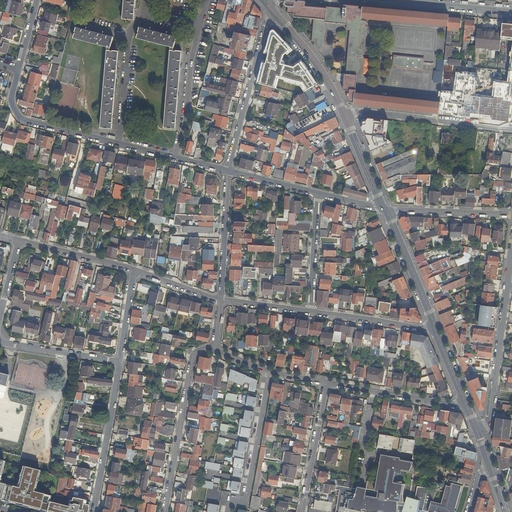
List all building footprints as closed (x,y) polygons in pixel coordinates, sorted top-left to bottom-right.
[(124,0),(123,19),(134,20),(135,0),(124,0)] [(224,1),(221,0),(218,0),(217,8),(224,10),(226,1),(224,1)] [(242,7),(243,0),(232,0),(232,3),(238,5),(236,14),(230,12),(227,23),(235,25),(236,21),(238,15),(239,12),(240,8),(241,8),(242,7)] [(248,15),(252,2),(250,0),(243,0),(242,7),(241,8),(240,8),(239,12),(246,14),(247,14),(248,15)] [(25,4),(20,2),(16,1),(14,1),(13,1),(12,7),(10,13),(21,16),(25,4)] [(355,99),(354,104),(398,109),(409,110),(439,113),(440,106),(440,103),(356,93),(359,58),(360,57),(361,57),(362,57),(364,55),(364,54),(364,53),(364,52),(363,50),(362,49),(361,48),(360,48),(362,25),(365,25),(366,25),(367,24),(367,23),(367,22),(366,21),(365,20),(362,20),(362,18),(366,18),(366,19),(448,26),(449,17),(450,15),(363,7),(363,10),(359,9),(359,8),(355,8),(354,7),(353,6),(352,6),(351,6),(350,6),(350,7),(346,7),(346,8),(316,5),(317,3),(289,1),(288,1),(287,1),(286,2),(286,3),(286,4),(286,5),(287,5),(288,6),(289,6),(289,14),(294,14),(294,17),(314,19),(313,41),(315,41),(315,46),(316,46),(316,47),(317,49),(318,50),(320,50),(321,50),(322,49),(323,48),(324,47),(326,22),(348,24),(347,30),(350,30),(346,74),(345,74),(344,90),(351,91),(351,93),(351,97),(351,98),(352,99),(353,99),(354,99),(355,99)] [(230,12),(232,3),(227,2),(221,23),(226,25),(227,23),(230,12)] [(250,13),(249,15),(261,18),(261,17),(261,12),(254,5),(252,14),(250,13)] [(0,18),(1,19),(0,24),(7,26),(10,27),(13,18),(9,17),(10,13),(8,13),(0,10),(0,14),(0,15),(0,18)] [(46,12),(44,21),(52,23),(55,24),(58,15),(46,12)] [(243,28),(235,26),(234,31),(235,32),(251,35),(256,36),(261,18),(249,15),(248,15),(247,14),(243,28)] [(451,46),(452,43),(449,42),(450,31),(457,31),(458,28),(461,28),(462,19),(449,17),(448,26),(446,46),(451,46)] [(475,21),(465,20),(463,47),(462,50),(468,51),(470,36),(468,36),(468,31),(474,31),(475,31),(476,27),(475,26),(474,26),(475,21)] [(50,32),(52,23),(44,21),(41,30),(50,32)] [(511,23),(502,23),(501,33),(501,36),(511,37),(511,23)] [(17,31),(18,29),(10,27),(7,26),(4,37),(12,39),(13,35),(15,34),(16,34),(17,31)] [(110,50),(113,37),(76,27),(73,38),(107,47),(103,97),(100,127),(112,128),(118,51),(110,50)] [(177,37),(144,28),(140,27),(137,38),(138,38),(171,46),(164,128),(175,128),(182,51),(173,50),(174,48),(177,37)] [(305,92),(311,88),(317,84),(301,60),(294,66),(282,63),(285,55),(286,54),(287,55),(293,50),(275,31),(274,30),(272,30),(271,31),(265,53),(267,54),(266,62),(262,61),(257,83),(277,88),(279,79),(285,80),(284,82),(300,86),(305,92)] [(501,33),(477,31),(476,36),(475,46),(500,48),(501,39),(501,36),(501,33)] [(233,42),(231,49),(234,49),(236,50),(246,53),(247,53),(251,35),(235,32),(234,38),(232,37),(231,38),(229,37),(228,38),(227,40),(228,40),(228,41),(233,42)] [(44,53),(48,38),(38,35),(34,51),(44,53)] [(0,51),(6,54),(9,44),(4,42),(1,42),(0,41),(0,51)] [(216,58),(220,46),(213,44),(209,61),(215,63),(223,65),(233,68),(237,69),(247,72),(248,67),(243,66),(246,53),(236,50),(234,49),(232,55),(233,55),(233,57),(235,57),(233,62),(229,61),(228,61),(216,58)] [(454,49),(454,46),(451,46),(446,46),(445,57),(444,60),(444,64),(449,65),(461,66),(462,58),(450,57),(451,49),(454,49)] [(52,59),(51,63),(54,64),(60,66),(63,52),(62,52),(60,58),(55,56),(54,60),(52,59)] [(393,67),(423,70),(424,58),(394,55),(393,67)] [(434,82),(442,83),(444,64),(444,60),(438,60),(437,71),(435,71),(434,82)] [(222,69),(223,65),(215,63),(209,61),(209,62),(206,73),(209,74),(210,74),(212,66),(222,69)] [(53,73),(52,77),(56,78),(60,66),(54,64),(51,73),(53,73)] [(240,73),(246,74),(247,72),(237,69),(233,68),(230,77),(241,80),(242,76),(240,76),(240,73)] [(39,87),(43,74),(40,74),(32,72),(28,84),(39,87)] [(234,96),(238,82),(230,80),(229,79),(226,90),(225,94),(234,96)] [(478,83),(476,99),(457,97),(457,100),(452,99),(451,108),(469,110),(470,105),(482,106),(481,115),(493,116),(494,106),(489,105),(490,95),(483,95),(484,83),(478,83)] [(28,84),(23,100),(34,103),(37,94),(39,87),(28,84)] [(226,90),(209,85),(208,90),(210,91),(221,94),(225,95),(225,94),(226,90)] [(271,95),(279,97),(280,93),(272,91),(273,90),(274,90),(274,89),(263,86),(261,95),(270,97),(271,95)] [(317,99),(311,88),(305,92),(304,93),(304,92),(294,97),(294,99),(290,115),(307,105),(313,101),(317,99)] [(208,90),(202,89),(200,97),(209,99),(210,91),(208,90)] [(225,95),(221,94),(219,104),(218,109),(220,109),(228,112),(232,97),(225,95)] [(28,109),(26,116),(31,117),(34,103),(23,100),(19,99),(18,103),(26,105),(27,106),(30,106),(29,109),(28,109)] [(218,109),(219,104),(208,101),(206,111),(219,114),(220,109),(218,109)] [(315,109),(317,113),(319,112),(313,101),(307,105),(311,111),(315,109)] [(264,113),(278,116),(281,105),(268,102),(266,108),(265,108),(264,113)] [(33,112),(47,115),(49,107),(35,104),(33,112)] [(511,116),(511,104),(504,104),(503,116),(511,116)] [(12,124),(14,117),(13,117),(11,112),(8,123),(10,123),(9,127),(10,127),(8,135),(12,136),(12,132),(17,133),(19,126),(12,124)] [(288,126),(289,128),(290,127),(300,122),(302,121),(301,120),(299,121),(296,113),(291,116),(291,117),(290,118),(292,122),(289,124),(288,126)] [(215,125),(226,128),(228,118),(214,114),(213,118),(217,120),(215,125)] [(327,132),(340,126),(339,124),(336,117),(323,123),(327,132)] [(386,138),(387,138),(389,120),(381,120),(381,122),(374,120),(374,119),(368,118),(367,119),(364,119),(363,119),(362,120),(361,120),(361,121),(360,122),(360,123),(360,124),(361,127),(364,133),(370,145),(386,138)] [(203,124),(193,121),(191,127),(201,130),(202,125),(203,124)] [(325,128),(323,123),(305,132),(307,136),(325,128)] [(214,137),(219,138),(222,130),(220,129),(219,130),(212,128),(209,138),(214,139),(214,137)] [(286,129),(284,138),(294,140),(295,137),(291,134),(286,130),(286,129)] [(28,133),(19,130),(16,140),(26,142),(28,133)] [(343,141),(339,131),(335,133),(336,136),(332,138),(335,144),(341,142),(343,141)] [(257,141),(259,135),(249,133),(248,139),(257,141)] [(308,139),(307,139),(303,133),(298,135),(295,137),(298,139),(313,152),(318,149),(314,146),(312,147),(308,139)] [(454,135),(443,133),(441,143),(447,144),(452,144),(454,135)] [(37,145),(41,146),(44,135),(37,134),(35,142),(35,144),(37,144),(37,145)] [(511,148),(511,134),(503,139),(510,150),(511,148)] [(51,149),(54,138),(44,135),(41,146),(38,159),(37,162),(47,165),(49,155),(50,151),(47,150),(48,148),(51,149)] [(477,135),(476,152),(485,152),(486,135),(477,135)] [(272,142),(270,151),(275,152),(278,140),(262,136),(261,139),(272,142)] [(215,144),(216,139),(214,139),(209,138),(209,137),(208,141),(207,145),(211,146),(212,143),(215,144)] [(370,145),(369,146),(371,152),(392,142),(387,138),(386,138),(370,145)] [(62,168),(68,142),(64,141),(63,148),(61,150),(55,149),(53,158),(58,159),(56,166),(58,167),(62,168)] [(193,142),(188,141),(185,150),(191,152),(193,142)] [(292,144),(283,141),(281,149),(290,152),(292,144)] [(79,144),(68,142),(67,149),(66,152),(76,155),(79,144)] [(215,145),(214,147),(218,148),(223,150),(224,150),(225,143),(220,142),(219,147),(218,147),(218,146),(215,145)] [(254,147),(242,143),(240,148),(253,151),(254,147)] [(31,157),(34,146),(28,145),(25,159),(31,160),(31,157)] [(220,160),(223,150),(218,148),(214,147),(212,147),(212,148),(216,149),(215,151),(216,151),(216,152),(217,153),(216,154),(215,158),(220,160)] [(418,147),(377,164),(384,181),(385,181),(387,180),(392,178),(396,176),(399,175),(415,175),(418,147)] [(90,148),(87,158),(99,161),(102,152),(90,148)] [(269,151),(259,148),(256,160),(262,162),(265,162),(266,163),(269,151)] [(325,157),(322,150),(316,153),(315,153),(319,157),(325,162),(327,161),(333,159),(335,158),(333,153),(327,156),(328,156),(325,157)] [(105,151),(103,160),(114,163),(116,153),(105,151)] [(337,167),(333,169),(334,170),(336,171),(346,167),(356,163),(351,151),(335,158),(333,159),(337,167)] [(510,153),(503,152),(502,157),(501,166),(501,167),(508,168),(510,153)] [(278,160),(275,169),(280,170),(284,155),(280,153),(278,159),(278,160)] [(312,165),(311,169),(310,173),(312,173),(314,165),(322,167),(321,170),(323,171),(323,170),(325,163),(318,161),(319,157),(315,153),(314,156),(312,165)] [(114,168),(127,171),(128,165),(129,159),(130,158),(117,156),(114,168)] [(502,157),(492,156),(492,157),(490,157),(489,161),(487,160),(487,163),(501,166),(502,157)] [(251,171),(254,161),(242,158),(240,167),(251,171)] [(127,172),(143,175),(144,172),(145,162),(129,159),(128,165),(127,171),(127,172)] [(156,161),(146,160),(145,162),(144,172),(143,175),(143,178),(149,179),(150,171),(154,172),(156,161)] [(332,168),(325,162),(325,163),(323,170),(329,172),(332,168)] [(360,174),(356,163),(346,167),(351,178),(353,177),(360,174)] [(271,175),(273,167),(264,165),(262,173),(271,175)] [(106,167),(101,166),(101,168),(100,173),(97,184),(96,189),(101,190),(106,167)] [(285,178),(295,181),(296,180),(297,173),(298,169),(294,168),(290,167),(287,167),(285,178)] [(511,180),(511,168),(508,168),(501,167),(500,179),(511,180)] [(178,179),(180,169),(170,168),(169,178),(173,178),(173,179),(174,180),(175,179),(178,179)] [(40,169),(38,177),(41,178),(47,179),(49,172),(40,169)] [(284,172),(280,170),(275,169),(274,176),(283,178),(284,172)] [(488,171),(484,170),(483,173),(482,174),(481,179),(489,180),(490,175),(487,175),(488,171)] [(194,183),(201,185),(204,174),(196,172),(194,183)] [(306,175),(305,174),(303,174),(297,173),(296,180),(307,183),(309,177),(309,176),(306,175)] [(89,195),(94,196),(95,193),(96,189),(97,184),(91,183),(91,184),(89,183),(91,177),(82,174),(81,174),(76,191),(89,195)] [(328,174),(328,175),(323,174),(321,183),(331,185),(333,176),(330,176),(330,175),(328,174)] [(350,189),(344,188),(343,194),(368,201),(370,198),(360,174),(353,177),(353,178),(350,189)] [(414,182),(414,186),(418,185),(418,175),(415,175),(414,177),(414,178),(413,178),(412,177),(403,177),(403,182),(414,182)] [(418,175),(418,185),(420,185),(420,180),(426,180),(427,180),(427,183),(427,185),(430,185),(430,175),(426,175),(418,175)] [(393,183),(398,181),(396,176),(392,178),(387,180),(385,181),(384,181),(386,186),(393,183)] [(217,183),(214,178),(208,177),(206,192),(216,194),(217,183)] [(185,179),(181,178),(178,198),(189,199),(191,190),(185,189),(184,192),(183,192),(183,189),(185,179)] [(510,188),(511,188),(511,183),(498,181),(497,186),(497,192),(496,194),(500,195),(501,187),(507,188),(507,191),(510,191),(510,188)] [(405,189),(398,191),(400,200),(408,198),(408,197),(412,196),(411,191),(417,189),(417,187),(418,185),(414,186),(410,187),(405,189)] [(253,187),(248,186),(248,188),(248,194),(248,195),(253,196),(253,197),(258,197),(258,198),(259,189),(255,188),(253,188),(253,187)] [(468,187),(455,186),(455,191),(455,197),(461,197),(461,198),(467,198),(467,194),(468,187)] [(242,208),(242,205),(242,204),(245,204),(245,194),(248,194),(248,188),(243,188),(242,194),(236,194),(235,207),(242,208)] [(479,196),(480,190),(476,190),(476,194),(467,194),(467,198),(466,207),(474,207),(475,202),(476,203),(476,200),(475,199),(475,196),(479,197),(479,196)] [(278,192),(268,191),(267,198),(269,199),(269,200),(278,201),(278,192)] [(439,192),(430,191),(430,196),(429,202),(439,202),(439,192)] [(442,201),(455,201),(455,197),(455,191),(442,191),(442,201)] [(483,204),(491,204),(492,204),(495,204),(496,194),(491,194),(490,199),(483,199),(483,204)] [(47,198),(37,195),(36,200),(40,201),(41,201),(42,202),(42,200),(45,201),(44,204),(43,203),(41,209),(45,210),(45,207),(47,198)] [(92,204),(67,197),(67,198),(65,203),(70,205),(81,208),(86,209),(87,209),(90,210),(92,204)] [(49,204),(58,206),(59,201),(54,200),(48,198),(47,198),(45,207),(48,208),(48,206),(49,204)] [(302,201),(294,200),(290,200),(290,213),(292,213),(301,213),(302,201)] [(19,216),(22,204),(11,201),(8,213),(19,216)] [(156,203),(152,202),(150,213),(162,217),(163,204),(161,204),(161,205),(161,210),(155,209),(156,203)] [(28,219),(30,219),(31,214),(33,207),(22,204),(19,216),(21,217),(24,217),(25,217),(27,218),(28,219)] [(203,204),(202,215),(213,216),(213,205),(203,204)] [(342,206),(337,204),(336,208),(334,218),(333,221),(338,222),(342,206)] [(59,205),(56,216),(64,218),(65,213),(66,210),(67,207),(59,205)] [(78,214),(80,215),(81,208),(70,205),(67,219),(71,220),(73,213),(73,210),(79,212),(78,214)] [(336,208),(331,207),(330,208),(326,207),(324,215),(330,217),(334,218),(336,208)] [(347,216),(346,219),(345,224),(345,226),(352,228),(354,221),(357,210),(349,207),(347,216)] [(50,235),(53,223),(57,209),(53,208),(51,216),(50,215),(50,217),(51,217),(48,228),(47,232),(46,235),(45,235),(44,240),(49,241),(50,235)] [(84,216),(86,209),(81,208),(80,215),(78,220),(81,220),(82,221),(88,222),(89,219),(86,218),(86,216),(84,216)] [(292,213),(290,213),(289,219),(289,222),(289,230),(294,230),(310,231),(311,225),(306,225),(302,225),(296,225),(292,224),(292,221),(292,213)] [(35,216),(31,214),(30,219),(28,228),(32,229),(32,228),(36,229),(40,217),(35,216)] [(101,227),(112,230),(113,224),(115,217),(104,214),(101,227)] [(213,220),(213,216),(202,215),(199,215),(178,214),(175,214),(174,220),(174,221),(173,225),(180,225),(180,218),(203,220),(203,221),(207,221),(207,220),(213,220)] [(97,232),(100,218),(93,216),(89,230),(88,229),(87,233),(95,235),(96,232),(97,232)] [(115,217),(113,224),(124,226),(125,220),(115,217)] [(430,227),(431,218),(402,217),(400,220),(400,221),(406,234),(411,233),(409,229),(412,228),(412,226),(427,227),(426,229),(430,229),(430,227)] [(425,234),(422,235),(423,240),(426,239),(431,237),(432,237),(438,235),(439,218),(435,218),(434,225),(436,225),(436,231),(425,234)] [(367,231),(368,233),(371,231),(378,229),(377,225),(377,224),(380,223),(378,219),(370,222),(370,223),(368,223),(371,229),(367,231)] [(136,223),(128,221),(126,227),(132,229),(135,230),(136,223)] [(246,224),(247,224),(247,222),(246,222),(237,221),(235,221),(235,231),(245,232),(246,224)] [(278,221),(278,225),(280,226),(279,229),(282,229),(285,229),(289,230),(289,222),(278,221)] [(342,235),(344,226),(333,224),(331,233),(342,235)] [(456,224),(451,224),(451,236),(462,237),(463,234),(463,228),(456,228),(456,224)] [(475,225),(463,224),(463,228),(463,234),(474,235),(475,225)] [(213,234),(213,227),(207,227),(199,227),(190,226),(189,226),(186,226),(180,225),(173,225),(172,231),(183,232),(213,234)] [(448,227),(446,227),(444,227),(444,226),(444,225),(440,225),(439,234),(447,234),(448,227)] [(496,225),(493,242),(501,244),(504,226),(496,225)] [(377,243),(385,239),(380,228),(378,229),(371,231),(368,233),(373,244),(377,243)] [(483,229),(481,241),(490,243),(492,230),(483,229)] [(411,233),(413,242),(416,242),(420,240),(419,233),(421,233),(420,231),(411,233)] [(252,234),(235,233),(234,243),(244,243),(252,244),(252,234)] [(299,251),(300,235),(285,234),(284,250),(292,251),(299,251)] [(153,240),(146,239),(146,242),(144,255),(143,257),(155,259),(157,248),(159,235),(156,235),(155,239),(153,239),(153,240)] [(168,255),(181,257),(182,250),(183,245),(184,237),(177,237),(176,247),(170,246),(168,255)] [(190,245),(183,245),(182,250),(183,250),(188,250),(189,250),(197,251),(197,243),(198,243),(199,238),(190,237),(190,245)] [(432,240),(431,237),(426,239),(423,240),(420,240),(416,242),(418,251),(428,248),(427,241),(432,240)] [(342,251),(352,251),(351,238),(348,238),(342,238),(341,246),(343,246),(342,248),(342,251)] [(378,246),(380,245),(382,245),(382,246),(384,251),(389,249),(385,239),(377,243),(378,246)] [(142,241),(133,240),(133,243),(131,253),(144,255),(146,242),(142,241)] [(119,253),(131,256),(131,253),(133,243),(121,241),(119,253)] [(110,242),(107,255),(115,257),(117,248),(116,248),(117,243),(110,242)] [(233,244),(229,243),(229,249),(233,249),(233,254),(230,254),(230,265),(232,265),(241,266),(241,254),(243,254),(243,252),(242,252),(242,245),(233,244)] [(368,257),(364,248),(356,251),(355,251),(356,252),(356,257),(356,261),(368,257)] [(203,249),(203,259),(213,260),(214,250),(203,249)] [(188,256),(188,250),(183,250),(182,257),(182,260),(187,261),(187,260),(191,260),(191,261),(189,262),(189,263),(188,269),(188,270),(186,279),(188,280),(192,280),(193,277),(194,270),(196,257),(188,256)] [(395,260),(391,250),(381,254),(378,255),(375,256),(379,266),(395,260)] [(424,256),(423,254),(416,257),(420,269),(428,266),(424,256)] [(288,264),(288,267),(293,268),(300,268),(302,268),(303,256),(292,255),(292,264),(288,264)] [(481,262),(481,264),(487,265),(498,267),(499,257),(489,256),(488,264),(487,264),(487,262),(481,262)] [(448,257),(440,261),(443,269),(445,272),(453,269),(448,257)] [(41,271),(42,268),(44,262),(33,259),(31,268),(31,269),(41,271)] [(73,260),(69,259),(67,267),(60,265),(58,270),(60,270),(59,274),(56,273),(56,276),(54,284),(58,285),(61,274),(67,275),(68,268),(71,268),(73,260)] [(213,269),(213,260),(203,259),(203,269),(213,269)] [(68,295),(68,296),(68,298),(66,298),(66,295),(67,292),(67,289),(71,290),(78,262),(73,260),(71,268),(63,297),(63,299),(74,302),(75,297),(68,295)] [(392,275),(401,271),(397,261),(387,265),(392,275)] [(428,266),(420,269),(425,280),(434,277),(432,273),(443,269),(440,261),(428,266)] [(336,275),(336,263),(326,262),(326,275),(336,275)] [(496,280),(498,267),(487,265),(486,274),(487,275),(486,279),(496,280)] [(16,271),(15,276),(28,279),(31,269),(31,268),(28,268),(25,267),(23,273),(16,271)] [(251,272),(252,267),(245,267),(244,267),(244,271),(243,281),(243,286),(243,290),(248,290),(248,277),(256,278),(256,272),(251,272)] [(288,267),(287,267),(286,276),(286,285),(292,285),(292,280),(294,280),(294,277),(292,277),(293,268),(288,267)] [(74,291),(77,292),(80,281),(81,278),(82,273),(83,268),(81,268),(74,291)] [(81,278),(87,279),(88,276),(90,276),(92,270),(84,268),(83,273),(82,273),(81,278)] [(205,272),(205,271),(194,270),(193,277),(197,277),(196,284),(200,285),(201,277),(200,277),(200,272),(205,272)] [(244,271),(231,270),(231,280),(240,280),(239,286),(238,286),(238,292),(242,292),(243,286),(243,281),(244,271)] [(47,288),(52,290),(52,289),(52,288),(54,284),(56,276),(47,274),(43,273),(38,294),(42,295),(44,287),(45,284),(48,285),(47,288)] [(381,282),(382,285),(394,281),(397,288),(387,292),(387,293),(389,293),(391,293),(393,294),(398,292),(408,288),(404,277),(402,273),(381,282)] [(95,292),(99,293),(100,293),(102,294),(102,295),(113,298),(115,288),(108,286),(110,277),(99,275),(95,292)] [(278,289),(286,289),(286,285),(286,276),(274,275),(273,284),(273,290),(278,290),(278,289)] [(443,293),(468,283),(469,277),(469,276),(462,278),(449,284),(442,287),(441,287),(443,292),(435,296),(437,302),(443,300),(446,299),(444,295),(443,293)] [(439,288),(434,277),(425,280),(426,281),(430,292),(439,288)] [(203,278),(203,287),(211,288),(212,279),(203,278)] [(321,288),(321,291),(326,291),(328,291),(328,287),(331,287),(331,279),(321,279),(321,288)] [(27,285),(26,289),(34,291),(36,282),(26,280),(25,284),(27,285)] [(87,283),(86,283),(80,281),(77,292),(77,293),(74,303),(77,303),(78,303),(80,304),(84,289),(85,289),(87,283)] [(382,285),(385,292),(387,293),(387,292),(397,288),(394,281),(382,285)] [(263,294),(272,295),(273,290),(273,284),(264,283),(263,294)] [(485,283),(484,292),(493,293),(494,284),(485,283)] [(291,297),(291,293),(291,291),(301,292),(301,286),(299,286),(292,285),(286,285),(286,289),(285,297),(291,297)] [(52,290),(47,288),(44,287),(42,295),(46,295),(50,296),(51,296),(52,290)] [(148,304),(156,305),(157,301),(157,299),(160,290),(158,289),(152,288),(148,304)] [(402,300),(412,296),(408,288),(398,292),(399,292),(402,300)] [(53,290),(52,289),(52,290),(51,296),(50,296),(50,298),(62,300),(63,299),(63,297),(54,295),(55,290),(53,290)] [(339,300),(352,301),(353,291),(341,289),(340,292),(339,300)] [(19,294),(20,291),(15,290),(13,300),(22,302),(23,297),(20,296),(20,294),(19,294)] [(331,294),(332,291),(328,291),(326,291),(321,291),(319,291),(318,305),(319,307),(327,308),(329,294),(331,294)] [(45,300),(46,295),(42,295),(38,294),(28,292),(27,297),(31,297),(45,300)] [(100,313),(101,309),(104,310),(106,304),(98,302),(97,303),(92,302),(95,293),(90,292),(87,303),(87,306),(91,307),(91,310),(89,317),(94,318),(99,319),(100,313)] [(359,301),(364,302),(366,292),(359,292),(358,294),(354,293),(353,302),(358,303),(359,301)] [(493,304),(495,294),(493,293),(484,292),(483,292),(482,302),(493,304)] [(340,294),(337,294),(336,294),(334,294),(334,296),(334,298),(331,298),(330,298),(329,302),(335,303),(334,309),(338,309),(339,303),(340,294)] [(167,308),(178,311),(178,310),(181,299),(170,296),(167,308)] [(48,304),(61,307),(62,300),(50,298),(49,300),(49,301),(48,304)] [(451,306),(448,298),(446,299),(443,300),(437,302),(435,303),(438,312),(451,306)] [(178,310),(189,312),(192,301),(181,299),(178,310)] [(365,312),(373,313),(374,313),(375,313),(376,310),(377,301),(369,300),(368,303),(367,303),(367,305),(366,304),(365,312)] [(22,310),(29,311),(30,305),(26,304),(15,302),(13,301),(12,306),(14,306),(22,308),(22,310)] [(202,307),(203,304),(192,301),(189,312),(201,315),(202,307)] [(376,310),(390,311),(391,309),(391,304),(391,303),(377,301),(376,310)] [(492,325),(493,307),(474,304),(472,321),(492,325)] [(167,308),(156,305),(153,314),(157,315),(160,316),(159,317),(159,321),(163,322),(167,308)] [(202,307),(201,315),(212,317),(213,309),(202,307)] [(401,310),(402,308),(398,308),(391,309),(390,311),(389,317),(399,319),(401,310)] [(406,310),(406,308),(402,308),(401,310),(400,319),(419,322),(421,319),(416,308),(411,308),(410,312),(408,312),(408,311),(406,310)] [(13,324),(12,330),(23,333),(26,321),(19,320),(21,311),(14,310),(10,323),(13,324)] [(133,310),(130,326),(140,328),(141,324),(140,324),(142,311),(133,310)] [(454,319),(450,311),(440,315),(445,328),(463,320),(460,314),(456,316),(456,317),(454,319)] [(47,312),(40,339),(50,341),(51,336),(46,335),(47,331),(48,331),(53,314),(47,312)] [(103,313),(100,313),(99,319),(104,320),(111,321),(111,320),(104,318),(104,313),(103,313)] [(247,324),(248,314),(238,313),(237,323),(247,324)] [(248,323),(247,329),(250,329),(250,323),(256,323),(257,314),(249,314),(248,323)] [(269,315),(260,315),(259,324),(268,324),(269,315)] [(284,324),(283,336),(285,336),(285,333),(288,334),(288,331),(289,330),(290,324),(295,325),(295,319),(290,319),(286,318),(285,324),(284,324)] [(107,338),(109,326),(112,327),(113,322),(111,321),(104,320),(103,325),(101,325),(99,332),(87,330),(87,334),(103,337),(107,338)] [(296,334),(308,335),(309,334),(310,324),(310,321),(298,320),(296,334)] [(457,357),(458,357),(460,343),(460,340),(456,329),(462,326),(462,323),(463,320),(445,328),(452,343),(455,342),(456,344),(456,345),(458,349),(458,350),(458,351),(457,357)] [(309,334),(321,335),(322,332),(322,330),(323,323),(319,323),(315,322),(313,322),(313,324),(310,324),(309,334)] [(29,323),(27,331),(34,333),(38,334),(40,326),(29,323)] [(465,340),(468,324),(465,324),(462,323),(462,326),(460,340),(460,343),(465,344),(469,345),(470,341),(465,340)] [(66,329),(56,326),(55,329),(53,335),(64,338),(66,329)] [(350,343),(347,359),(351,359),(351,358),(351,355),(353,344),(356,331),(357,328),(348,326),(346,342),(350,343)] [(136,327),(134,338),(143,340),(145,340),(147,329),(136,327)] [(473,341),(493,343),(495,328),(489,327),(488,331),(472,329),(471,333),(474,333),(473,341)] [(67,328),(64,342),(72,344),(75,330),(67,328)] [(374,341),(373,343),(375,343),(375,341),(377,342),(378,337),(379,337),(379,335),(383,336),(384,331),(374,329),(373,337),(374,337),(373,341),(374,341)] [(364,332),(356,331),(353,344),(362,345),(364,332)] [(186,342),(187,337),(184,337),(178,335),(174,335),(173,334),(168,333),(163,332),(162,338),(172,340),(172,337),(174,337),(172,345),(178,347),(179,341),(186,342)] [(209,334),(197,332),(196,339),(208,341),(209,334)] [(320,344),(333,345),(334,332),(328,332),(322,332),(321,335),(320,344)] [(404,340),(411,341),(412,334),(403,332),(403,336),(401,336),(401,339),(402,339),(402,340),(404,340)] [(419,334),(412,332),(412,334),(411,341),(411,346),(419,348),(428,368),(437,365),(440,364),(437,357),(436,358),(433,352),(435,351),(428,335),(425,335),(425,336),(418,335),(419,334)] [(90,340),(94,341),(95,341),(102,343),(111,344),(112,338),(107,338),(103,337),(87,334),(85,346),(88,347),(89,342),(90,340)] [(388,345),(397,347),(399,336),(389,334),(388,340),(387,340),(386,343),(388,343),(388,345)] [(247,335),(246,349),(255,350),(258,351),(258,349),(258,345),(259,336),(247,335)] [(270,335),(260,335),(259,345),(260,345),(266,345),(266,352),(269,352),(270,345),(270,335)] [(74,347),(78,347),(80,348),(83,348),(85,338),(83,338),(84,336),(80,336),(80,337),(75,336),(74,342),(75,342),(74,347)] [(162,346),(160,355),(161,355),(165,355),(166,356),(168,356),(169,356),(171,345),(156,342),(156,346),(159,347),(160,346),(162,346)] [(465,344),(460,343),(458,357),(463,358),(469,358),(474,359),(474,355),(463,353),(465,344)] [(308,366),(313,367),(315,367),(316,368),(318,359),(318,356),(319,352),(320,347),(320,346),(307,345),(306,355),(305,358),(304,363),(304,366),(308,366)] [(485,357),(491,358),(493,348),(480,346),(480,351),(486,351),(485,357)] [(286,355),(280,354),(278,353),(276,365),(283,366),(286,355)] [(163,364),(165,355),(161,355),(160,355),(157,354),(156,354),(154,363),(163,364)] [(184,364),(185,359),(179,358),(176,358),(175,357),(174,357),(170,356),(169,356),(168,356),(166,356),(166,359),(168,360),(170,361),(170,358),(172,359),(172,362),(184,364)] [(200,357),(198,368),(210,370),(212,357),(210,357),(210,359),(200,357)] [(470,372),(468,367),(473,365),(480,366),(480,368),(485,368),(485,369),(490,370),(491,361),(474,359),(469,358),(463,358),(458,357),(457,357),(466,378),(476,373),(478,373),(477,369),(476,369),(476,368),(473,368),(474,370),(470,372)] [(137,375),(138,370),(138,367),(144,367),(144,364),(140,364),(140,363),(130,362),(129,369),(129,373),(131,374),(137,375)] [(225,367),(218,365),(216,378),(214,385),(214,386),(214,387),(221,388),(221,386),(220,386),(222,374),(223,374),(225,367)] [(369,365),(365,365),(365,368),(355,366),(354,374),(354,375),(367,378),(368,367),(369,365)] [(440,372),(437,365),(428,368),(426,368),(429,375),(430,375),(433,374),(440,372)] [(92,368),(88,368),(87,367),(83,367),(81,373),(81,377),(87,378),(93,378),(94,374),(92,374),(92,370),(92,368)] [(367,378),(367,379),(373,380),(373,378),(376,379),(376,380),(382,381),(384,370),(368,367),(367,378)] [(174,380),(176,369),(169,368),(167,368),(165,378),(171,380),(174,380)] [(258,380),(231,369),(229,379),(243,385),(245,381),(250,383),(249,390),(255,392),(258,380)] [(443,380),(440,372),(433,374),(430,375),(432,380),(436,378),(438,381),(440,381),(443,380)] [(0,385),(6,387),(9,376),(0,373),(0,385)] [(404,375),(394,373),(394,375),(394,378),(393,385),(402,386),(401,390),(405,391),(406,385),(402,384),(404,375)] [(478,378),(476,373),(466,378),(479,409),(485,409),(488,387),(485,386),(484,391),(479,390),(479,388),(482,387),(478,377),(478,378)] [(142,382),(143,375),(141,375),(137,375),(131,374),(130,381),(138,382),(138,381),(142,382)] [(392,378),(394,378),(394,375),(388,374),(385,386),(391,387),(392,378)] [(201,377),(194,375),(194,376),(193,381),(203,383),(214,385),(216,378),(202,375),(201,377)] [(87,383),(111,386),(112,381),(93,378),(87,378),(87,383)] [(176,392),(178,381),(174,380),(171,380),(165,378),(161,378),(160,381),(168,383),(166,390),(176,392)] [(408,386),(420,388),(420,384),(421,379),(409,378),(408,386)] [(446,386),(443,380),(440,381),(438,381),(437,381),(434,382),(438,393),(437,393),(436,397),(440,397),(449,393),(446,386)] [(214,385),(203,383),(202,389),(201,391),(204,392),(203,399),(212,400),(214,387),(214,386),(214,385)] [(283,392),(284,385),(273,383),(270,397),(274,398),(282,401),(282,399),(283,392)] [(128,397),(143,398),(143,387),(130,385),(128,397)] [(302,412),(312,414),(313,408),(309,407),(309,403),(306,402),(306,400),(304,399),(306,392),(301,391),(301,394),(299,402),(298,408),(297,413),(302,414),(302,412)] [(238,395),(227,393),(225,400),(236,402),(238,395)] [(299,402),(301,394),(296,393),(292,393),(290,400),(292,401),(295,402),(299,402)] [(333,403),(340,404),(341,396),(331,394),(330,399),(334,400),(333,403)] [(257,397),(248,396),(246,405),(255,406),(257,397)] [(210,418),(213,406),(212,406),(211,406),(212,400),(203,399),(200,398),(198,409),(197,413),(198,413),(200,414),(201,414),(204,414),(209,415),(209,416),(208,418),(210,418)] [(346,414),(350,414),(352,404),(352,400),(343,398),(341,409),(347,410),(346,414)] [(353,404),(352,404),(350,414),(350,416),(350,417),(356,418),(357,410),(361,410),(363,398),(361,398),(361,401),(353,400),(353,404)] [(144,403),(130,400),(128,414),(142,416),(144,403)] [(178,406),(179,403),(162,400),(157,400),(154,415),(159,416),(160,416),(160,415),(159,415),(161,404),(165,405),(165,406),(173,407),(174,405),(178,406)] [(511,401),(498,400),(498,404),(503,404),(503,409),(511,410),(511,408),(511,401)] [(73,407),(72,412),(71,415),(77,416),(81,417),(83,408),(84,409),(85,405),(80,404),(78,404),(74,403),(73,407)] [(291,406),(284,405),(281,404),(280,410),(286,411),(287,411),(293,412),(294,413),(297,413),(298,408),(291,406)] [(389,410),(400,412),(401,407),(401,406),(389,404),(387,412),(387,415),(387,416),(389,416),(389,410)] [(409,408),(401,407),(400,412),(397,426),(402,427),(404,413),(410,414),(410,419),(411,419),(414,405),(410,404),(409,408)] [(234,408),(224,406),(223,413),(233,415),(234,408)] [(414,421),(411,420),(409,435),(421,437),(426,410),(426,407),(422,406),(421,416),(419,415),(418,425),(420,426),(419,431),(412,430),(412,426),(413,426),(414,421)] [(246,410),(244,419),(251,421),(253,421),(255,412),(246,410)] [(283,424),(285,413),(286,411),(280,410),(278,423),(283,424)] [(434,412),(426,410),(421,437),(425,438),(427,424),(426,424),(426,419),(433,420),(434,412)] [(448,424),(449,424),(451,415),(451,412),(441,410),(439,420),(448,422),(448,424)] [(453,433),(460,434),(460,433),(461,430),(463,419),(461,414),(451,412),(451,415),(449,424),(449,425),(448,428),(446,443),(457,445),(458,441),(449,439),(452,423),(455,423),(455,425),(458,426),(457,429),(454,429),(453,433)] [(70,422),(69,426),(75,427),(77,416),(71,415),(64,414),(62,421),(70,422)] [(377,427),(379,427),(379,424),(384,425),(385,421),(386,421),(387,416),(387,415),(384,414),(383,420),(377,419),(374,418),(372,426),(377,427)] [(163,418),(159,417),(155,416),(155,417),(155,418),(154,423),(152,423),(151,428),(156,428),(156,425),(160,426),(160,424),(161,425),(163,418)] [(210,430),(212,419),(210,418),(208,418),(206,418),(206,417),(202,416),(200,428),(210,430)] [(511,422),(511,420),(496,418),(496,422),(494,436),(494,437),(508,439),(510,439),(511,422)] [(244,419),(240,419),(239,426),(242,427),(250,428),(251,421),(244,419)] [(147,438),(149,439),(151,428),(152,423),(153,422),(145,420),(141,438),(147,439),(147,438)] [(229,425),(221,424),(220,431),(227,432),(229,425)] [(448,427),(448,428),(449,425),(447,424),(447,427),(437,425),(436,431),(447,432),(448,427)] [(307,432),(312,433),(312,430),(286,425),(285,428),(292,429),(293,428),(295,428),(294,432),(298,433),(300,434),(299,439),(305,440),(307,432)] [(68,432),(60,430),(59,438),(67,440),(72,441),(73,441),(75,427),(69,426),(68,432)] [(250,428),(242,427),(241,436),(250,438),(251,428),(250,428)] [(191,428),(188,442),(195,444),(196,444),(199,429),(191,428)] [(391,450),(394,437),(381,434),(379,448),(391,450)] [(336,437),(326,435),(326,438),(325,445),(330,446),(331,444),(335,444),(336,437)] [(149,440),(138,437),(135,437),(134,443),(137,444),(136,447),(148,450),(149,440)] [(226,438),(219,437),(217,444),(225,445),(226,438)] [(511,439),(510,439),(508,439),(494,437),(493,442),(500,442),(506,442),(506,444),(511,445),(511,439)] [(398,451),(413,454),(415,440),(401,438),(398,451)] [(249,443),(240,441),(238,450),(245,452),(247,452),(249,443)] [(294,446),(294,451),(303,453),(305,443),(296,441),(295,445),(293,445),(293,446),(294,446)] [(156,444),(155,451),(156,451),(164,453),(166,445),(156,444)] [(200,447),(200,445),(196,444),(195,444),(194,453),(201,454),(202,447),(200,447)] [(501,447),(502,457),(510,458),(511,450),(501,447)] [(137,450),(127,449),(127,450),(119,448),(117,456),(123,457),(123,460),(132,462),(133,456),(136,456),(137,450)] [(335,465),(338,451),(329,449),(326,464),(335,465)] [(462,449),(460,457),(465,458),(476,461),(477,457),(477,453),(462,449)] [(89,456),(97,458),(98,453),(82,450),(81,455),(89,456)] [(238,450),(234,450),(233,457),(235,458),(244,459),(245,452),(238,450)] [(156,451),(153,466),(157,467),(161,467),(163,468),(166,453),(164,453),(156,451)] [(287,451),(284,463),(285,463),(297,465),(300,466),(301,456),(297,455),(297,453),(287,451)] [(74,463),(76,454),(74,454),(73,453),(69,453),(66,452),(64,461),(74,463)] [(428,490),(428,488),(417,486),(415,499),(401,496),(403,484),(393,482),(395,469),(409,471),(413,462),(400,459),(381,456),(376,482),(367,481),(366,489),(378,491),(377,496),(365,494),(366,489),(352,487),(336,485),(335,489),(339,490),(335,511),(344,511),(345,510),(346,508),(362,510),(362,509),(378,511),(456,511),(457,510),(455,510),(455,508),(462,486),(451,483),(450,487),(446,486),(444,492),(441,503),(433,501),(436,492),(428,490)] [(502,469),(510,467),(511,459),(511,458),(510,458),(502,457),(498,456),(502,469)] [(233,466),(235,467),(243,468),(244,459),(235,458),(233,466)] [(460,470),(459,472),(472,476),(476,461),(465,458),(463,462),(466,463),(464,470),(461,470),(460,470)] [(197,475),(200,460),(191,459),(189,469),(187,469),(187,473),(189,474),(197,475)] [(0,500),(46,511),(87,511),(90,501),(71,498),(69,508),(48,502),(49,496),(33,492),(39,471),(22,467),(16,488),(0,483),(0,474),(3,462),(0,461),(0,500)] [(221,464),(206,461),(205,469),(220,471),(221,464)] [(285,463),(283,476),(287,476),(295,478),(297,465),(285,463)] [(160,472),(161,467),(157,467),(153,466),(151,476),(155,477),(156,471),(160,472)] [(88,478),(90,469),(78,467),(76,476),(88,478)] [(243,468),(235,467),(233,476),(242,478),(244,468),(243,468)] [(320,471),(321,470),(315,469),(314,472),(320,473),(318,481),(325,482),(325,481),(324,481),(324,480),(327,481),(329,473),(320,471)] [(110,480),(117,482),(118,476),(119,473),(111,471),(110,480)] [(149,472),(146,472),(144,471),(143,476),(140,489),(142,489),(146,490),(149,472)] [(449,477),(448,480),(454,481),(464,484),(465,483),(469,484),(472,476),(459,472),(459,474),(462,475),(461,478),(458,478),(458,479),(449,477)] [(189,474),(187,489),(192,490),(193,483),(197,484),(198,475),(197,475),(189,474)] [(270,474),(269,483),(278,485),(279,476),(270,474)] [(72,488),(74,479),(59,477),(57,489),(61,490),(62,483),(65,483),(64,488),(71,490),(71,488),(72,488)] [(214,482),(203,480),(201,487),(213,489),(214,482)] [(241,483),(232,481),(230,491),(239,493),(241,483)] [(484,495),(484,494),(484,492),(487,493),(487,495),(486,499),(489,500),(491,494),(487,481),(483,481),(480,494),(484,495)] [(331,491),(334,492),(335,489),(336,485),(335,485),(331,484),(326,484),(324,492),(329,493),(330,488),(332,488),(331,491)] [(113,495),(112,497),(119,498),(120,494),(116,493),(117,488),(117,486),(109,485),(107,494),(113,495)] [(266,497),(266,495),(270,496),(272,488),(263,486),(262,489),(260,489),(259,495),(266,497)] [(179,488),(177,499),(185,501),(187,489),(179,488)] [(155,503),(157,492),(152,491),(148,490),(147,493),(144,493),(143,498),(147,499),(146,502),(155,503)] [(259,509),(261,497),(255,496),(253,495),(250,508),(259,509)] [(108,496),(106,508),(126,511),(130,511),(131,509),(131,508),(127,507),(127,506),(119,505),(120,498),(119,498),(112,497),(108,496)] [(474,511),(485,511),(487,508),(484,507),(484,506),(483,506),(484,502),(485,499),(479,497),(474,511)] [(323,500),(315,499),(313,508),(330,511),(332,502),(323,500)] [(286,511),(288,502),(287,501),(284,501),(280,500),(279,504),(278,504),(277,510),(286,511)] [(148,507),(148,503),(138,501),(137,510),(136,511),(145,511),(146,507),(148,507)] [(184,511),(186,504),(178,503),(175,511),(184,511)]
